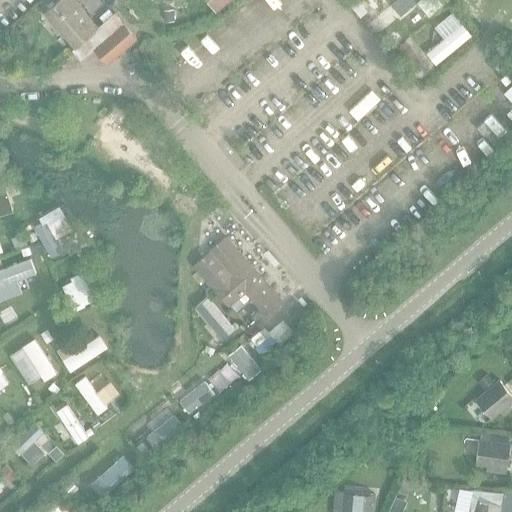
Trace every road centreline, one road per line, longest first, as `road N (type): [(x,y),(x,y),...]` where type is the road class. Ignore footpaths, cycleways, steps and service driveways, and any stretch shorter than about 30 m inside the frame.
road 1 (residential): [(177,511),(366,346)]
road 2 (residential): [(366,346),(511,218)]
road 3 (residential): [(366,346),(249,205)]
